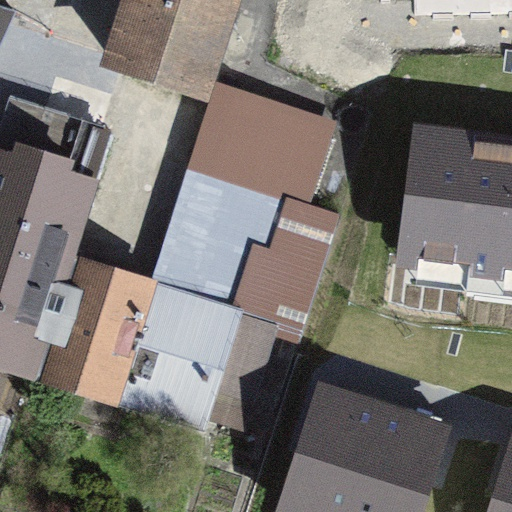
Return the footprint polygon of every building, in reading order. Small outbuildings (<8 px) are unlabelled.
[(231,0),(129,0),(111,59),(203,89),(231,0)] [(0,40),(10,18),(0,13),(0,40)] [(210,175),(303,203),(325,133),(238,95),(228,127),(226,126),(210,175)] [(0,356),(21,363),(76,187),(82,189),(99,132),(11,104),(0,138),(0,356)] [(511,141),(417,130),(401,264),(511,277),(511,141)] [(174,298),(144,289),(111,392),(199,420),(210,385),(249,397),(270,332),(299,341),(341,215),(303,203),(210,175),(202,172),(190,212),(200,216),(174,298)] [(80,268),(47,372),(111,392),(144,289),(80,268)] [(418,511),(446,428),(320,387),(279,511),(418,511)] [(511,511),(511,445),(490,511),(511,511)]
